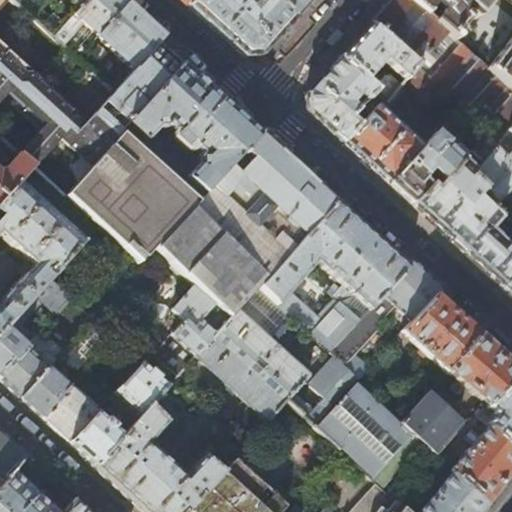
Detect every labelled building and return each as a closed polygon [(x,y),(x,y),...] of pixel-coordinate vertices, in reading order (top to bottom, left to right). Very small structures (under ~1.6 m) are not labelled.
[(112,92),(76,60),(63,49),(36,79),(0,46),(0,6),(5,0),(0,0),(0,140),(18,156),(30,168),(63,197),(122,130),(130,122),(180,66),(170,57),(156,44),(132,70),(112,92)] [(71,0),(80,8),(87,0),(71,0)] [(120,0),(87,0),(80,8),(72,17),(96,37),(126,4),(120,0)] [(194,0),(190,6),(190,7),(227,40),(245,56),(260,56),(276,38),(294,18),(273,0),(252,0),(251,2),(248,0),(194,0)] [(309,0),(273,0),(294,18),(309,0)] [(389,0),(381,10),(367,25),(413,67),(440,91),(485,131),(497,143),(503,136),(511,124),(511,91),(486,69),(456,44),(405,0),(389,0)] [(511,0),(405,0),(456,44),(460,39),(456,36),(458,34),(457,33),(470,18),(471,19),(473,19),(474,19),(476,19),(486,7),(486,6),(486,4),(485,3),(484,2),(486,0),(506,0),(511,4),(511,36),(486,69),(511,91),(511,0)] [(44,4),(30,19),(52,39),(66,23),(44,4)] [(126,4),(96,37),(132,70),(156,44),(162,37),(151,27),(126,4)] [(353,41),(338,58),(363,81),(382,60),(402,81),(413,67),(367,25),(353,41)] [(363,81),(338,58),(321,77),(304,96),(305,111),(324,128),(342,144),(357,126),(357,125),(349,117),(356,110),(349,103),(358,93),(365,100),(373,90),(372,89),(363,81)] [(180,66),(130,122),(149,139),(160,126),(167,125),(175,133),(174,134),(179,138),(170,148),(156,137),(152,142),(207,191),(257,135),(222,104),(180,66)] [(413,67),(402,81),(399,85),(388,99),(405,114),(419,99),(426,106),(440,91),(413,67)] [(384,76),(372,89),(373,90),(386,101),(388,99),(399,85),(389,76),(384,76)] [(357,126),(342,144),(378,177),(411,206),(427,188),(431,192),(459,160),(459,155),(452,149),(447,149),(432,136),(421,148),(371,102),(364,109),(368,113),(357,125),(357,126)] [(130,122),(122,130),(63,197),(62,198),(94,228),(137,267),(152,251),(192,288),(226,320),(256,288),(334,205),(284,159),(257,135),(207,191),(152,142),(149,139),(130,122)] [(511,124),(503,136),(503,137),(505,137),(508,138),(510,138),(511,137),(511,153),(505,161),(492,150),(469,179),(482,191),(496,203),(511,188),(511,124)] [(492,150),(497,143),(485,131),(459,160),(431,192),(427,188),(411,206),(437,230),(478,267),(502,288),(511,276),(511,219),(509,223),(511,225),(511,249),(510,251),(498,240),(499,239),(489,230),(499,220),(488,210),(487,210),(474,199),(482,191),(469,179),(492,150)] [(0,201),(30,168),(18,156),(3,172),(0,172),(0,201)] [(30,168),(0,201),(0,332),(3,329),(52,275),(44,268),(50,261),(58,268),(94,228),(62,198),(63,197),(30,168)] [(406,269),(393,258),(367,234),(334,205),(256,288),(289,317),(329,353),(406,269)] [(412,262),(409,259),(393,258),(406,269),(412,262)] [(412,262),(406,269),(329,353),(333,356),(358,379),(359,380),(369,369),(355,357),(378,331),(375,328),(393,307),(410,322),(435,295),(436,297),(441,290),(432,282),(412,262)] [(511,276),(502,288),(511,297),(511,276)] [(267,343),(289,317),(256,288),(226,320),(192,288),(170,312),(182,322),(170,336),(195,358),(267,422),(285,402),(313,427),(353,384),(358,379),(333,356),(307,386),(327,405),(322,409),(299,387),(308,378),(267,343)] [(435,295),(410,322),(400,333),(445,373),(446,372),(479,335),(457,316),(436,297),(435,295)] [(48,360),(52,363),(91,320),(70,300),(34,340),(51,356),(48,360)] [(182,322),(170,312),(165,307),(157,305),(143,320),(147,328),(163,343),(170,336),(182,322)] [(112,340),(91,320),(52,363),(46,369),(19,400),(33,413),(40,420),(93,361),(112,340)] [(0,377),(25,350),(3,329),(0,332),(0,377)] [(511,364),(499,353),(479,335),(446,372),(456,382),(450,389),(457,395),(463,388),(487,409),(511,382),(511,364)] [(152,355),(177,378),(195,358),(170,336),(163,343),(152,355)] [(46,369),(25,350),(0,377),(0,383),(10,393),(19,400),(46,369)] [(101,368),(93,361),(40,420),(59,437),(67,444),(98,410),(87,400),(84,403),(80,400),(87,392),(84,388),(101,368)] [(112,394),(139,419),(156,400),(167,388),(140,363),(112,394)] [(511,382),(487,409),(476,415),(482,421),(490,412),(495,417),(495,420),(489,427),(511,449),(511,382)] [(398,425),(353,384),(313,427),(376,485),(379,488),(381,485),(396,499),(409,485),(394,471),(419,444),(398,425)] [(398,425),(419,444),(430,454),(459,422),(427,393),(398,425)] [(156,400),(139,419),(122,437),(94,468),(130,500),(142,511),(185,511),(223,470),(206,454),(184,479),(146,446),(173,416),(156,400)] [(106,401),(98,410),(67,444),(85,460),(94,468),(122,437),(105,422),(115,410),(106,401)] [(511,475),(511,449),(489,427),(479,437),(472,431),(464,439),(472,445),(448,471),(487,507),(503,486),(511,475)] [(0,436),(0,481),(1,482),(10,473),(23,458),(7,443),(0,436)] [(275,511),(282,505),(232,461),(223,470),(185,511),(275,511)] [(483,511),(487,507),(448,471),(442,465),(425,485),(435,493),(419,511),(483,511)] [(51,511),(31,493),(10,473),(1,482),(0,483),(0,511),(51,511)] [(405,511),(379,488),(376,485),(350,511),(405,511)] [(82,511),(71,501),(61,511),(82,511)]
